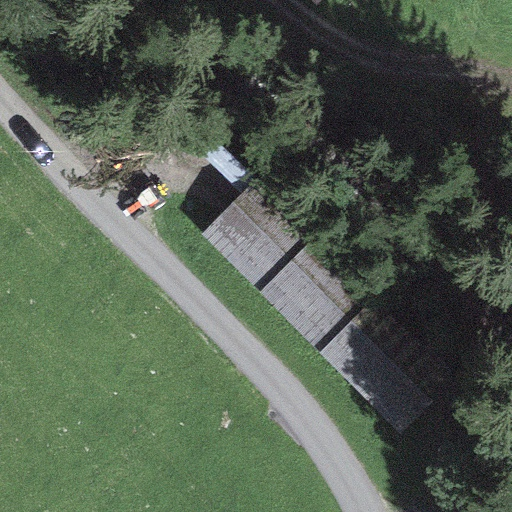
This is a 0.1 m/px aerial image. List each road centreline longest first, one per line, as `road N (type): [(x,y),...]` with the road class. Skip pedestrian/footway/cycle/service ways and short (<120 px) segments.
road 1 (unclassified): [(0,95),(266,371),(319,434),(365,511)]
road 2 (track): [(511,103),(386,70),(277,25),(259,0)]
